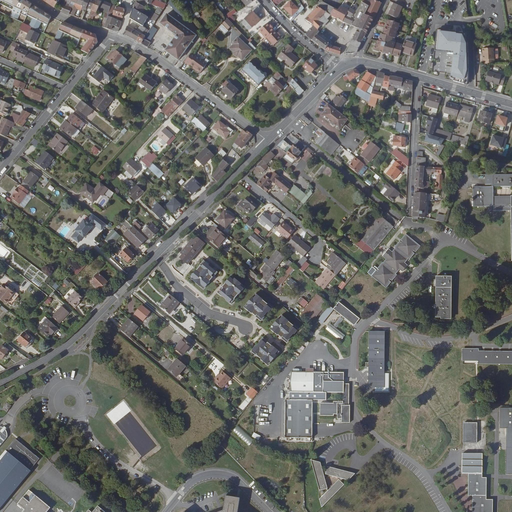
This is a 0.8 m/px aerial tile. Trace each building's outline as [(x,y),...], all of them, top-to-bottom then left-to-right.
[(9,17),(23,23),(32,4),(23,0),(16,0),(14,4),(9,17)] [(71,2),(72,0),(66,0),(61,11),(69,14),(71,9),(69,7),(71,2)] [(81,6),(83,0),(77,0),(76,4),(74,7),(76,9),(81,11),(83,7),(81,6)] [(87,8),(90,0),(83,0),(81,6),(83,7),(81,11),(80,13),(84,15),(87,8)] [(91,10),(95,0),(90,0),(87,8),(91,10)] [(110,10),(111,5),(103,1),(103,2),(102,2),(97,0),(95,0),(91,10),(89,16),(87,21),(91,23),(94,16),(96,12),(97,12),(98,9),(100,6),(110,10)] [(155,0),(153,0),(151,4),(157,7),(164,9),(165,7),(166,4),(155,0)] [(172,0),(170,0),(168,3),(183,20),(187,17),(186,15),(172,0)] [(362,0),(362,2),(369,6),(365,14),(374,18),(378,9),(381,3),(375,0),(374,0),(362,0)] [(216,3),(221,11),(225,9),(219,1),(216,3)] [(298,9),(290,1),(284,7),(292,16),(292,15),(295,18),(304,8),(302,5),(298,9)] [(318,6),(305,19),(313,25),(318,30),(322,24),(318,21),(324,16),(327,12),(331,15),(334,8),(323,1),(318,6)] [(141,11),(144,6),(136,2),(133,7),(141,11)] [(355,18),(351,25),(358,28),(366,33),(374,18),(365,14),(369,6),(362,2),(352,17),(355,18)] [(403,7),(394,3),(388,14),(397,18),(403,7)] [(29,26),(37,29),(40,22),(46,24),(50,17),(42,11),(32,5),(27,15),(33,18),(29,26)] [(340,6),(337,10),(334,8),(331,15),(343,21),(347,14),(348,12),(349,11),(340,6)] [(116,7),(113,15),(123,18),(125,10),(116,7)] [(155,13),(159,16),(163,10),(159,7),(155,13)] [(225,9),(221,11),(227,18),(230,17),(228,14),(225,9)] [(348,12),(347,14),(343,21),(351,25),(355,18),(352,17),(351,17),(355,11),(350,9),(349,10),(349,11),(348,12)] [(155,21),(159,16),(155,13),(149,10),(147,12),(153,16),(151,19),(155,21)] [(245,19),(253,27),(260,20),(252,12),(245,19)] [(137,23),(139,19),(139,18),(135,16),(131,14),(130,18),(135,21),(137,23)] [(177,35),(165,50),(178,60),(196,36),(167,14),(160,23),(177,35)] [(111,17),(108,16),(107,18),(104,28),(111,30),(117,32),(118,31),(121,21),(111,17)] [(324,16),(318,21),(322,24),(323,25),(328,20),(327,19),(324,16)] [(227,18),(219,27),(220,29),(225,34),(229,30),(228,29),(233,24),(227,18)] [(400,24),(388,20),(385,27),(384,27),(383,30),(384,31),(383,34),(382,34),(381,34),(379,41),(377,41),(376,45),(375,45),(374,50),(386,54),(386,52),(392,54),(392,55),(399,57),(401,52),(403,45),(392,42),(393,38),(394,38),(397,31),(400,24)] [(79,43),(79,42),(81,38),(84,31),(76,28),(64,23),(63,22),(58,35),(62,37),(64,32),(76,38),(75,41),(79,43)] [(32,27),(23,23),(20,30),(28,34),(25,40),(34,44),(39,33),(30,29),(32,27)] [(279,35),(277,33),(275,30),(274,31),(272,28),(270,25),(270,26),(267,23),(259,31),(266,38),(267,37),(274,45),(283,37),(280,34),(279,35)] [(306,34),(312,40),(316,35),(319,31),(318,30),(313,25),(306,34)] [(124,34),(132,39),(137,31),(127,26),(124,34)] [(144,27),(142,32),(141,33),(136,41),(141,44),(144,39),(146,36),(150,30),(144,27)] [(358,28),(352,39),(361,43),(366,33),(358,28)] [(450,31),(437,30),(436,40),(449,41),(450,31)] [(84,31),(81,38),(89,41),(81,50),(88,54),(89,54),(98,43),(96,35),(84,31)] [(137,31),(132,39),(136,41),(141,33),(137,31)] [(316,35),(312,40),(328,52),(328,51),(332,46),(331,45),(333,42),(331,41),(329,44),(317,35),(320,31),(319,31),(316,35)] [(460,42),(463,32),(453,31),(452,42),(460,42)] [(417,39),(407,35),(405,40),(403,45),(401,52),(413,56),(417,44),(416,44),(417,39)] [(68,44),(60,40),(56,39),(56,38),(54,41),(67,47),(68,44)] [(234,44),(230,49),(234,52),(234,54),(237,56),(239,56),(242,60),(251,50),(238,38),(233,43),(234,44)] [(141,44),(148,47),(151,42),(144,39),(141,44)] [(352,39),(345,54),(356,53),(361,43),(352,39)] [(452,59),(451,80),(457,82),(458,77),(461,78),(460,83),(467,85),(468,75),(468,72),(467,43),(460,42),(452,42),(449,41),(436,40),(434,58),(432,74),(439,77),(441,58),(452,59)] [(67,47),(54,41),(49,52),(62,59),(68,47),(67,47)] [(24,60),(23,62),(35,67),(39,58),(27,52),(28,52),(18,48),(16,47),(18,44),(13,42),(10,50),(14,52),(12,55),(17,57),(24,60)] [(250,42),(248,44),(254,51),(256,48),(250,42)] [(288,45),(279,56),(291,67),(298,59),(291,52),(293,49),(288,45)] [(341,48),(332,46),(328,51),(340,55),(341,48)] [(484,60),(484,64),(495,63),(494,58),(494,49),(494,48),(483,49),(483,60),(484,60)] [(115,50),(112,54),(111,53),(107,58),(120,68),(126,62),(122,58),(123,56),(115,50)] [(190,64),(201,72),(207,64),(192,53),(185,62),(189,65),(190,64)] [(142,56),(131,70),(135,73),(147,59),(142,56)] [(315,62),(310,58),(303,66),(310,73),(317,66),(314,63),(315,62)] [(49,61),(46,59),(42,68),(45,70),(44,71),(59,77),(63,67),(49,61)] [(242,69),(258,85),(266,77),(250,62),(242,69)] [(102,66),(93,78),(99,82),(104,76),(110,81),(114,76),(102,66)] [(0,80),(1,82),(2,80),(6,82),(10,74),(0,69),(0,80)] [(256,87),(258,85),(242,69),(240,72),(256,87)] [(347,78),(349,81),(360,74),(357,70),(353,70),(345,75),(346,76),(346,77),(347,78)] [(278,71),(262,88),(267,93),(270,89),(276,95),(286,85),(285,84),(286,83),(281,79),(283,77),(278,71)] [(376,76),(367,71),(361,80),(370,85),(376,76)] [(492,73),(488,71),(485,81),(490,82),(494,83),(493,83),(499,85),(499,84),(503,85),(506,77),(501,75),(497,74),(496,73),(494,72),(492,73)] [(383,84),(385,75),(385,73),(379,72),(377,77),(376,83),(383,84)] [(139,83),(151,91),(157,82),(145,73),(139,83)] [(413,89),(413,81),(396,77),(395,85),(402,86),(403,87),(413,89)] [(23,94),(25,89),(27,85),(12,78),(8,86),(12,88),(14,85),(24,89),(24,90),(22,94),(23,94)] [(297,92),(301,87),(293,78),(288,83),(297,92)] [(166,79),(158,88),(165,94),(173,85),(166,79)] [(370,85),(361,80),(364,83),(361,89),(366,92),(368,89),(370,86),(370,85)] [(229,83),(226,87),(222,91),(231,99),(239,91),(229,83)] [(25,89),(23,94),(40,101),(44,92),(30,86),(28,90),(25,89)] [(366,92),(357,87),(354,93),(369,102),(371,95),(366,92)] [(113,99),(103,90),(92,104),(103,112),(113,99)] [(372,91),(371,95),(369,102),(369,103),(372,104),(374,96),(382,99),(383,94),(372,91)] [(168,117),(181,103),(177,99),(180,96),(181,96),(178,93),(175,97),(170,104),(168,103),(161,111),(163,113),(168,117)] [(332,102),(330,105),(338,111),(347,100),(339,94),(337,96),(332,102)] [(441,98),(429,94),(425,106),(433,108),(438,109),(441,98)] [(199,107),(190,99),(183,108),(191,116),(199,107)] [(1,100),(0,101),(0,112),(6,116),(11,105),(1,100)] [(81,101),(76,108),(87,117),(93,110),(81,101)] [(460,105),(447,101),(443,113),(444,113),(449,114),(457,117),(457,115),(460,105)] [(474,108),(460,104),(460,105),(457,115),(465,117),(464,121),(470,123),(474,108)] [(330,105),(326,110),(328,111),(324,116),(341,129),(348,120),(338,111),(330,105)] [(163,113),(161,111),(158,108),(153,115),(155,117),(158,114),(157,113),(158,111),(162,114),(163,113)] [(20,116),(16,123),(22,126),(27,121),(26,119),(30,113),(23,110),(20,116)] [(339,131),(341,129),(324,116),(328,111),(326,110),(321,116),(339,131)] [(480,111),(478,121),(489,124),(492,114),(480,111)] [(15,123),(16,123),(20,116),(12,112),(9,120),(15,123)] [(72,113),(66,121),(77,129),(83,121),(72,113)] [(197,119),(199,121),(206,127),(210,123),(203,116),(201,115),(197,119)] [(304,115),(300,119),(308,126),(312,122),(304,115)] [(506,119),(506,118),(498,116),(496,124),(505,126),(507,120),(506,119)] [(191,122),(201,131),(202,132),(207,128),(206,127),(199,121),(197,119),(195,117),(191,122)] [(3,118),(1,122),(0,124),(0,134),(6,137),(11,126),(13,127),(15,123),(9,120),(3,118)] [(77,129),(66,121),(66,120),(60,128),(71,137),(77,129)] [(226,129),(224,127),(225,126),(219,121),(213,129),(226,138),(230,132),(232,133),(234,131),(228,127),(227,127),(226,129)] [(436,126),(436,125),(432,124),(432,125),(429,125),(428,130),(426,129),(425,134),(433,136),(435,129),(436,126)] [(166,143),(174,135),(165,127),(158,135),(162,139),(166,143)] [(319,128),(315,133),(321,137),(316,143),(331,155),(340,144),(325,132),(319,128)] [(435,129),(433,136),(445,139),(446,135),(438,133),(439,130),(435,129)] [(234,143),(238,146),(242,149),(252,135),(248,131),(247,133),(243,130),(234,143)] [(202,132),(201,131),(163,172),(164,174),(166,172),(169,169),(202,132)] [(301,152),(307,145),(299,139),(290,132),(283,139),(290,145),(292,146),(293,145),(301,152)] [(58,152),(67,142),(58,134),(49,145),(58,152)] [(176,137),(174,135),(166,143),(168,145),(176,137)] [(464,138),(452,135),(451,137),(450,141),(467,146),(469,137),(465,135),(464,138)] [(406,147),(406,137),(397,136),(397,139),(393,139),(393,146),(397,146),(397,147),(406,147)] [(37,148),(41,143),(35,138),(31,143),(37,148)] [(278,145),(275,147),(286,156),(285,157),(293,163),(294,162),(297,164),(301,158),(308,163),(313,156),(310,153),(313,150),(307,145),(301,152),(293,145),(292,146),(290,145),(283,139),(278,145)] [(380,149),(371,142),(361,155),(365,158),(369,162),(380,149)] [(445,146),(441,144),(436,154),(439,156),(445,146)] [(90,151),(95,155),(100,151),(94,146),(90,151)] [(48,154),(39,147),(35,153),(34,152),(30,158),(39,166),(41,163),(42,163),(46,158),(45,158),(48,154)] [(214,155),(206,147),(195,158),(203,166),(214,155)] [(223,158),(227,154),(222,149),(218,153),(223,158)] [(395,149),(391,154),(398,159),(403,163),(408,167),(409,159),(395,149)] [(149,152),(147,154),(154,161),(158,156),(154,153),(153,155),(149,152)] [(256,167),(262,172),(267,167),(265,165),(275,156),(271,152),(267,156),(263,160),(262,159),(257,164),(258,165),(256,167)] [(147,154),(141,160),(146,164),(145,165),(147,168),(154,161),(147,154)] [(358,174),(365,165),(362,162),(358,159),(355,157),(353,160),(354,161),(349,167),(358,174)] [(417,157),(414,217),(425,218),(427,193),(418,193),(418,188),(423,189),(423,188),(427,188),(429,186),(429,181),(426,181),(427,174),(432,174),(432,173),(441,173),(442,168),(425,167),(426,164),(426,158),(417,157)] [(130,158),(123,166),(133,176),(141,167),(130,158)] [(215,180),(217,182),(226,173),(223,170),(229,165),(223,159),(212,176),(215,180)] [(403,163),(398,159),(396,161),(395,161),(392,164),(393,165),(386,174),(394,180),(401,171),(399,170),(402,166),(401,165),(403,163)] [(164,174),(163,172),(153,163),(148,168),(160,178),(164,174)] [(315,181),(328,166),(325,165),(325,164),(312,179),(315,181)] [(31,172),(21,185),(29,191),(39,178),(31,172)] [(269,178),(273,181),(274,183),(286,192),(286,191),(291,186),(274,172),(269,178)] [(265,174),(257,184),(266,192),(270,188),(268,186),(273,181),(269,178),(265,174)] [(437,181),(437,189),(442,189),(442,175),(433,174),(433,181),(437,181)] [(511,174),(485,175),(485,187),(473,187),(473,206),(493,206),(493,211),(510,211),(511,263),(511,174)] [(301,176),(289,191),(301,201),(314,186),(301,176)] [(192,195),(201,186),(193,178),(184,187),(192,195)] [(135,201),(144,192),(139,187),(142,184),(139,181),(136,184),(127,193),(135,201)] [(100,182),(94,189),(100,194),(103,196),(108,188),(100,182)] [(398,196),(400,193),(387,182),(384,186),(388,189),(383,195),(392,202),(397,195),(398,196)] [(83,195),(93,202),(100,194),(94,189),(87,184),(80,192),(83,195)] [(27,194),(17,187),(15,191),(15,192),(11,198),(20,205),(27,194)] [(70,197),(74,200),(80,192),(76,189),(70,197)] [(78,202),(83,195),(80,192),(74,200),(78,202)] [(316,196),(313,194),(305,204),(308,206),(316,196)] [(316,196),(308,206),(312,210),(318,203),(321,200),(316,196)] [(174,197),(166,206),(174,214),(183,205),(174,197)] [(242,200),(238,206),(245,212),(246,210),(251,214),(257,206),(247,197),(244,201),(242,200)] [(322,206),(318,203),(312,210),(316,213),(322,206)] [(224,210),(216,220),(226,228),(234,218),(224,210)] [(265,211),(260,218),(261,219),(267,224),(272,229),(280,219),(274,213),(271,216),(265,211)] [(358,237),(373,250),(385,236),(376,229),(384,219),(378,213),(372,220),(358,237)] [(91,220),(88,223),(93,226),(94,225),(102,231),(107,225),(93,214),(89,218),(91,220)] [(444,222),(446,215),(437,214),(436,220),(444,222)] [(250,227),(256,220),(253,217),(248,222),(246,224),(250,227)] [(84,219),(75,231),(76,231),(71,237),(78,243),(83,237),(84,238),(93,226),(88,223),(87,222),(84,219)] [(388,222),(384,219),(376,229),(385,236),(393,226),(388,222)] [(136,221),(133,224),(139,230),(142,227),(136,221)] [(283,221),(276,230),(287,239),(295,231),(283,221)] [(142,231),(150,239),(159,230),(151,222),(142,231)] [(218,226),(215,223),(213,226),(205,235),(219,247),(227,237),(216,228),(218,226)] [(136,232),(128,225),(126,227),(133,235),(142,243),(146,239),(137,230),(136,232)] [(114,242),(113,242),(117,238),(117,239),(120,236),(114,230),(105,239),(111,245),(114,242)] [(253,233),(248,238),(260,248),(265,243),(253,233)] [(371,276),(386,288),(397,275),(396,274),(399,269),(402,272),(408,265),(405,263),(409,258),(410,259),(415,253),(413,252),(414,250),(416,252),(421,246),(406,234),(401,240),(402,240),(401,242),(400,241),(395,247),(395,248),(392,251),(389,248),(383,256),(386,259),(383,263),(382,262),(377,268),(378,269),(377,270),(376,270),(371,276)] [(142,243),(133,235),(129,239),(138,248),(142,243)] [(310,248),(295,235),(288,243),(304,256),(310,248)] [(205,244),(197,237),(195,240),(193,238),(180,253),(182,255),(180,258),(188,264),(205,244)] [(373,250),(358,237),(353,242),(368,256),(373,250)] [(120,254),(127,262),(135,255),(127,247),(120,254)] [(277,250),(273,254),(265,264),(274,271),(282,261),(285,257),(280,253),(277,250)] [(342,260),(334,253),(330,258),(326,263),(328,264),(326,267),(327,268),(334,273),(336,275),(346,263),(342,260)] [(308,259),(304,256),(296,266),(300,269),(306,261),(308,259)] [(84,259),(73,271),(77,274),(88,262),(84,259)] [(209,264),(204,260),(199,265),(200,265),(196,270),(195,270),(191,275),(194,279),(193,280),(199,286),(201,284),(205,287),(210,281),(209,281),(212,277),(213,277),(218,272),(213,268),(212,269),(208,265),(209,264)] [(276,293),(294,267),(286,263),(285,265),(287,267),(271,290),(276,293)] [(265,264),(261,270),(263,271),(259,276),(267,282),(275,272),(274,271),(265,264)] [(327,268),(315,282),(324,289),(336,275),(334,273),(327,268)] [(99,273),(90,281),(100,291),(108,282),(99,273)] [(452,276),(436,276),(435,317),(441,317),(441,319),(451,319),(452,276)] [(221,286),(216,292),(221,296),(222,295),(226,299),(225,299),(231,304),(235,299),(234,298),(238,294),(239,294),(244,288),(240,285),(241,283),(235,278),(233,280),(229,277),(225,282),(225,283),(222,287),(221,286)] [(286,282),(292,289),(297,284),(291,278),(286,282)] [(53,281),(49,285),(56,290),(59,286),(53,281)] [(342,281),(338,286),(342,289),(346,284),(342,281)] [(0,291),(0,299),(6,304),(15,293),(5,286),(0,291)] [(75,308),(80,302),(79,302),(83,298),(75,291),(66,300),(75,308)] [(180,303),(170,294),(168,297),(169,298),(161,307),(170,315),(180,303)] [(248,304),(245,308),(251,313),(255,316),(260,321),(264,317),(263,316),(267,312),(268,313),(272,307),(267,303),(263,300),(263,299),(257,294),(254,298),(252,296),(247,303),(248,304)] [(317,294),(301,313),(311,322),(327,303),(317,294)] [(169,298),(168,297),(160,307),(161,307),(169,298)] [(304,298),(300,303),(304,307),(308,303),(304,298)] [(333,309),(334,309),(354,326),(360,319),(339,302),(333,309)] [(142,305),(134,314),(143,321),(150,312),(142,305)] [(52,316),(59,324),(70,313),(62,306),(52,316)] [(333,309),(329,306),(317,321),(322,325),(334,309),(333,309)] [(275,326),(271,330),(277,335),(278,335),(281,338),(287,343),(291,339),(290,338),(293,334),(294,334),(299,329),(293,325),(288,321),(289,321),(283,316),(280,320),(278,319),(273,325),(275,326)] [(326,329),(341,341),(345,335),(336,328),(343,319),(340,316),(333,325),(330,323),(326,329)] [(53,332),(54,333),(58,328),(47,318),(37,328),(47,338),(50,335),(53,332)] [(129,337),(138,326),(129,318),(126,321),(127,322),(123,327),(122,326),(120,329),(129,337)] [(369,331),(368,388),(375,388),(375,392),(389,392),(389,374),(384,374),(385,331),(369,331)] [(24,332),(17,340),(27,349),(31,344),(30,344),(33,339),(24,332)] [(182,338),(174,348),(175,349),(183,339),(182,338)] [(255,346),(251,352),(256,356),(256,355),(261,359),(261,360),(267,364),(270,361),(271,362),(277,356),(275,354),(278,350),(272,346),(268,343),(269,342),(263,338),(259,342),(260,343),(256,347),(255,346)] [(191,345),(183,339),(175,349),(182,355),(191,345)] [(320,341),(316,348),(320,350),(325,343),(320,341)] [(1,345),(0,346),(0,358),(2,360),(9,350),(1,345)] [(479,349),(462,348),(462,361),(478,361),(478,364),(511,364),(511,351),(479,351),(479,349)] [(168,369),(177,377),(181,380),(184,377),(180,374),(186,366),(177,358),(168,369)] [(220,374),(214,382),(222,388),(231,378),(223,371),(220,374)] [(344,393),(344,372),(314,372),(291,372),(291,392),(307,392),(311,392),(321,392),(326,392),(343,393),(344,393)] [(349,383),(344,383),(344,393),(343,393),(343,402),(333,402),(333,403),(320,403),(320,416),(337,416),(337,419),(341,419),(341,422),(350,422),(350,405),(349,405),(349,383)] [(258,393),(251,387),(245,394),(252,400),(258,393)] [(246,399),(237,408),(241,412),(250,402),(246,399)] [(285,437),(312,438),(313,400),(285,400),(285,437)] [(511,407),(500,408),(500,428),(507,428),(506,474),(511,474),(511,407)] [(464,422),(464,443),(477,443),(477,423),(464,422)] [(248,446),(254,441),(238,425),(232,431),(248,446)] [(40,459),(15,438),(6,450),(8,451),(10,453),(30,470),(40,459)] [(8,451),(0,460),(0,508),(31,471),(30,470),(10,453),(8,451)] [(483,453),(462,453),(462,474),(468,474),(468,496),(473,496),(472,511),(492,511),(493,499),(487,499),(487,477),(482,477),(483,453)] [(342,479),(350,481),(357,474),(327,466),(326,471),(322,470),(320,462),(311,460),(321,496),(318,499),(320,507),(343,485),(340,481),(338,480),(327,490),(323,474),(325,475),(340,478),(342,479)] [(29,490),(23,497),(30,502),(36,495),(29,490)] [(23,497),(17,504),(24,510),(22,511),(46,511),(51,507),(36,495),(30,502),(23,497)] [(237,511),(240,498),(225,495),(223,510),(217,511),(185,511),(184,511),(183,511),(237,511)]
